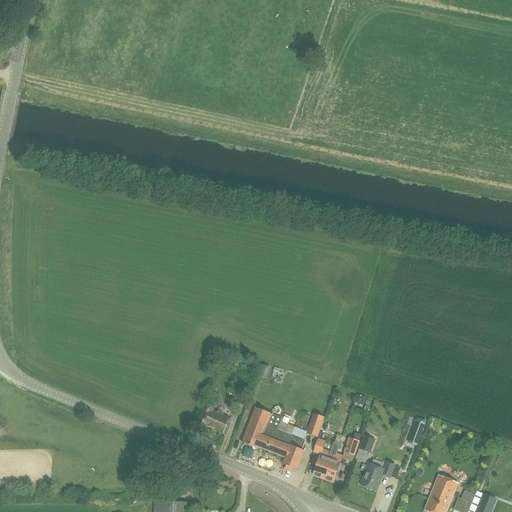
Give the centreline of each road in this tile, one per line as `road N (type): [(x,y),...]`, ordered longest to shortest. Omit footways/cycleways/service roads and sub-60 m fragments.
road 1 (unclassified): [(308,507),(279,485),(17,378),(0,361)]
road 2 (unclassified): [(0,150),(33,0)]
